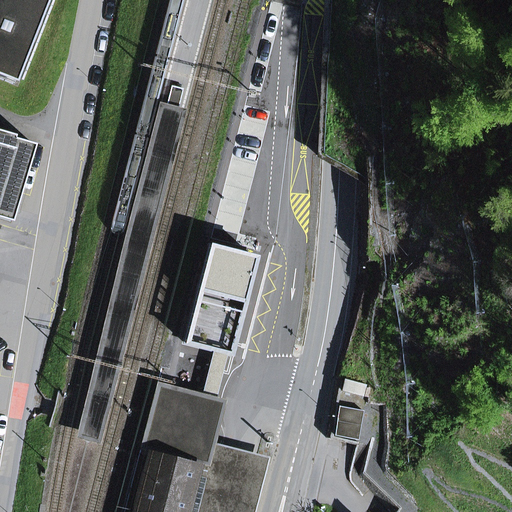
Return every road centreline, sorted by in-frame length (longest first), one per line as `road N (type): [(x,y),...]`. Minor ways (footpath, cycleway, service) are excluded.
road 1 (unclassified): [(2,511),(96,0)]
road 2 (secondary): [(344,0),(331,286),(278,511)]
